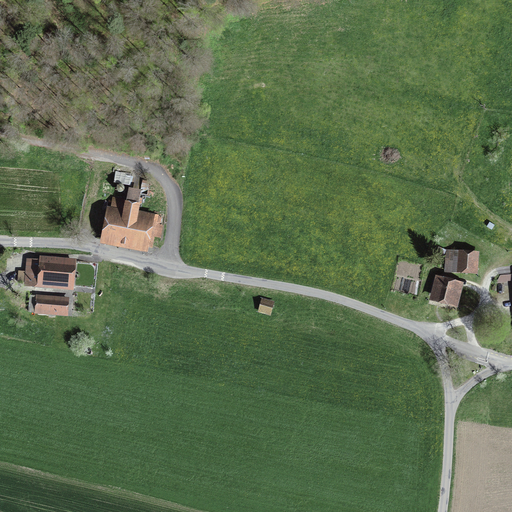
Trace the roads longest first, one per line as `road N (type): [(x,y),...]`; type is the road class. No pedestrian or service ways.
road 1 (unclassified): [(437,338),(345,302),(260,282),(67,243),(0,242)]
road 2 (track): [(0,131),(154,168),(175,205),(172,269)]
